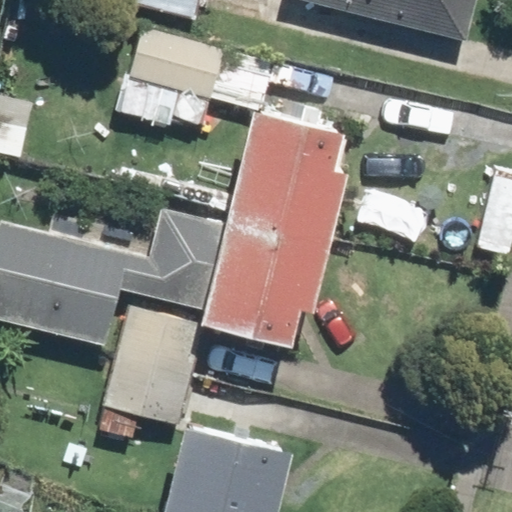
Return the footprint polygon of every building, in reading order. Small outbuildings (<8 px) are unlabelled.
[(134,0),(188,14),(191,0),(134,0)] [(306,0),(459,39),(469,0),(306,0)] [(44,37),(5,27),(0,45),(0,160),(10,163),(44,37)] [(136,27),(124,73),(253,106),(265,59),(136,27)] [(154,207),(142,256),(120,250),(0,221),(0,319),(97,343),(111,288),(196,308),(193,320),(280,340),(288,305),(302,308),(335,164),(322,161),(330,127),(243,107),(216,222),(154,207)] [(125,305),(99,402),(174,422),(200,325),(125,305)] [(261,511),(276,451),(173,427),(153,511),(261,511)]
